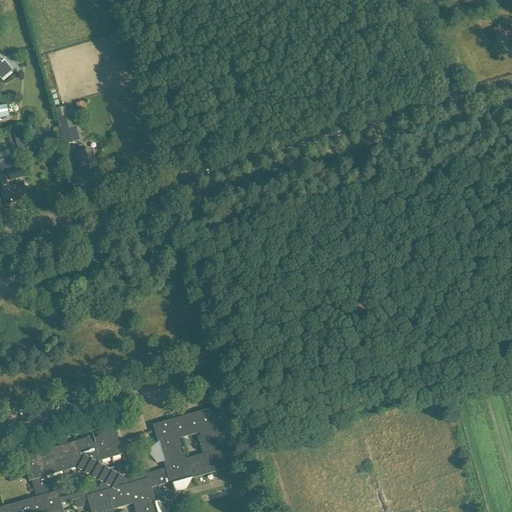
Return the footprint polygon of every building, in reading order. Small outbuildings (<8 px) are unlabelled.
[(497,43),(511,39),(511,36),(508,22),(497,25),(498,28),(494,30),(497,43)] [(4,67),(0,61),(0,73),(5,80),(15,72),(7,64),(4,67)] [(60,108),(56,90),(50,92),(58,120),(64,144),(80,140),(73,116),(68,117),(65,107),(60,108)] [(93,160),(90,149),(75,154),(81,174),(85,173),(87,180),(100,177),(95,159),(93,160)] [(19,166),(7,169),(8,173),(10,180),(14,179),(23,176),(31,173),(28,163),(20,165),(19,166)] [(0,192),(1,193),(5,204),(21,200),(20,194),(26,192),(24,183),(23,181),(15,183),(16,185),(9,187),(7,180),(5,181),(3,174),(0,175),(0,192)] [(94,436),(88,438),(86,439),(22,457),(29,481),(32,481),(37,497),(31,499),(28,500),(5,506),(3,507),(0,507),(0,511),(63,511),(63,510),(62,505),(61,503),(72,500),(74,500),(79,498),(78,498),(77,499),(76,499),(76,500),(75,501),(75,502),(75,503),(75,504),(75,505),(76,505),(76,506),(77,507),(78,507),(78,508),(79,508),(80,508),(81,508),(82,507),(83,507),(83,506),(84,506),(84,505),(85,504),(85,503),(85,502),(85,501),(88,500),(91,511),(167,511),(159,501),(156,502),(153,491),(152,488),(162,485),(165,484),(170,482),(170,483),(170,485),(173,484),(175,493),(186,490),(192,478),(197,477),(201,476),(211,473),(216,471),(233,467),(232,465),(229,456),(227,448),(226,442),(224,436),(222,430),(220,424),(215,407),(192,414),(186,415),(176,418),(174,419),(154,425),(155,431),(155,432),(158,441),(147,452),(157,463),(164,461),(166,469),(127,480),(98,464),(100,461),(123,455),(121,450),(119,443),(119,442),(115,430),(100,435),(97,435),(94,436)] [(124,441),(126,448),(137,446),(136,443),(145,441),(143,436),(135,438),(124,441)] [(10,481),(18,479),(16,472),(8,474),(10,481)] [(162,489),(156,491),(158,498),(164,497),(162,489)]
